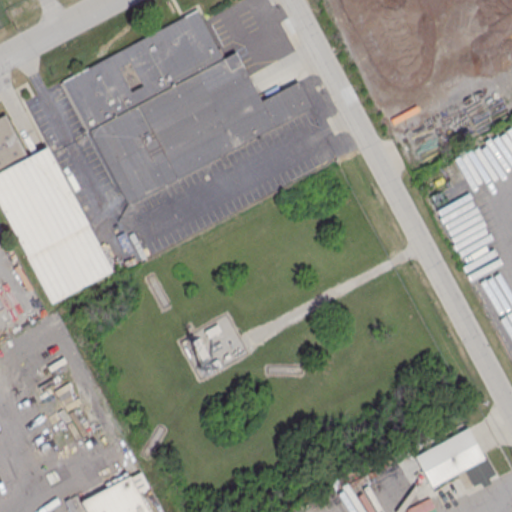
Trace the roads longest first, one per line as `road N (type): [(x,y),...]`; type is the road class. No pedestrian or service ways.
road 1 (residential): [(511,414),(288,0)]
road 2 (residential): [(111,0),(0,59)]
